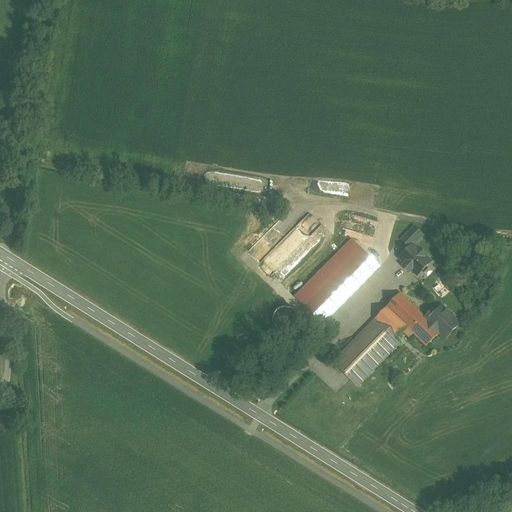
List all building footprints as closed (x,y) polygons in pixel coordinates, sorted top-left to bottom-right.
[(426,250),(409,234),(392,250),(424,281),(436,268),(422,254),(426,250)] [(353,240),(295,298),(306,308),(363,250),(353,240)] [(380,267),(363,250),(306,308),(323,325),(380,267)] [(442,307),(437,312),(434,309),(425,318),(401,295),(400,294),(388,307),(408,328),(409,328),(405,332),(410,337),(414,333),(428,346),(440,334),(442,336),(449,329),(453,333),(460,325),(442,307)] [(289,308),(287,307),(285,307),(283,308),(281,308),(280,309),(279,309),(278,310),(276,312),(275,313),(274,315),(274,316),(274,318),(273,320),(274,322),(274,323),(275,325),(275,326),(276,328),(277,329),(278,329),(280,331),(282,331),(284,332),(287,332),(289,332),(292,331),(294,329),(295,328),(297,326),(297,324),(298,323),(298,321),(298,319),(298,317),(298,316),(297,315),(296,313),(295,311),(293,309),(291,308),(289,308)] [(376,320),(334,363),(358,387),(401,343),(397,340),(405,332),(408,328),(388,307),(376,320)]
